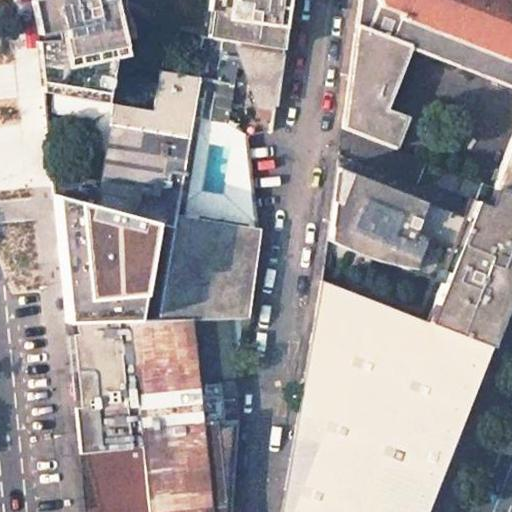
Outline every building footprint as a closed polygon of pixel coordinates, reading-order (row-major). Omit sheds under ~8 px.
[(32,0),(42,95),(103,105),(110,58),(124,55),(116,24),(126,21),(119,0),(32,0)] [(208,0),(207,11),(210,11),(205,39),(281,52),(288,0),(208,0)] [(511,0),(358,0),(355,23),(409,47),(511,85),(511,0)] [(405,117),(384,108),(409,47),(355,23),(341,128),(393,148),(405,117)] [(151,112),(115,106),(102,183),(63,173),(62,176),(50,173),(53,195),(164,223),(174,226),(157,319),(191,319),(221,318),(245,318),(257,230),(173,214),(181,163),(189,118),(221,124),(226,120),(235,67),(246,69),(258,103),(274,106),(281,52),(205,39),(202,39),(195,79),(158,73),(151,112)] [(511,134),(492,187),(511,194),(511,134)] [(449,212),(336,167),(326,239),(332,243),(341,248),(353,253),(365,256),(378,259),(390,260),(399,260),(445,273),(426,321),(489,346),(511,286),(511,194),(492,187),(426,161),(418,180),(473,201),(469,211),(462,228),(446,222),(449,212)] [(164,223),(53,195),(65,321),(146,320),(164,223)] [(426,321),(321,280),(280,511),(423,511),(489,346),(426,321)]
